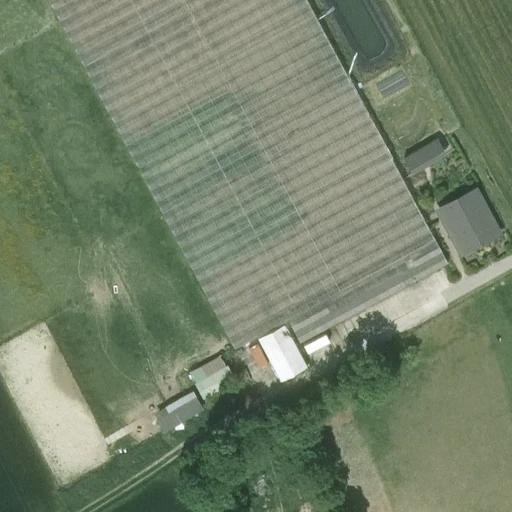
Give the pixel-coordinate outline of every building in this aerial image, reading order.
[(305,0),(47,0),(234,347),(286,320),(299,345),(447,263),(305,0)] [(436,138),(403,157),(412,174),(446,154),(436,138)] [(461,251),(497,232),(475,191),(439,210),(461,251)] [(222,353),(188,370),(201,396),(235,379),(222,353)] [(212,415),(221,411),(223,416),(252,402),(241,380),(204,399),(212,415)] [(163,428),(203,409),(194,390),(154,409),(163,428)]
